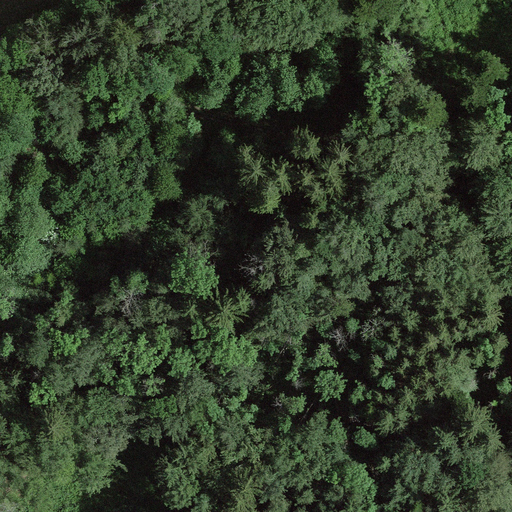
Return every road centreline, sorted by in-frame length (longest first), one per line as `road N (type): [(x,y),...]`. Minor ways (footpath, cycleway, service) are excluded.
road 1 (track): [(0,69),(445,158)]
road 2 (track): [(445,158),(487,248),(511,387)]
road 3 (track): [(0,50),(123,0)]
